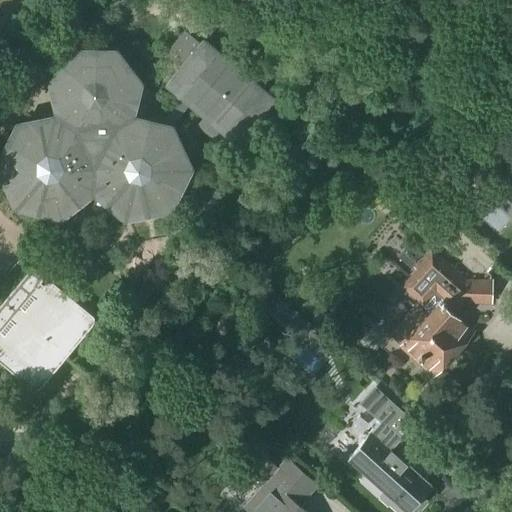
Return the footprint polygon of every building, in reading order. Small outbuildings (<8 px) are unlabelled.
[(239,139),(270,100),(204,45),(172,83),(185,94),(160,125),(139,120),(140,90),(136,85),(137,81),(114,52),(77,51),(53,80),(61,116),(19,125),(0,163),(19,203),(60,213),(94,187),(127,214),(169,205),(188,166),(170,129),(192,101),(208,114),(199,126),(226,147),(235,136),(239,139)] [(446,119),(462,102),(450,91),(434,108),(446,119)] [(488,187),(511,208),(511,186),(499,175),(488,187)] [(390,209),(432,247),(454,224),(411,186),(390,209)] [(490,302),(491,282),(459,281),(431,256),(404,286),(421,302),(391,336),(403,346),(401,348),(407,353),(408,351),(433,373),(472,330),(454,314),(466,301),(490,302)] [(88,331),(93,325),(94,324),(95,323),(95,322),(95,320),(95,319),(94,318),(94,316),(93,315),(92,314),(54,283),(53,282),(52,282),(51,281),(49,281),(48,281),(47,282),(45,282),(44,283),(43,284),(41,282),(42,280),(42,279),(42,278),(42,276),(42,275),(42,273),(41,272),(40,271),(39,270),(38,269),(37,268),(35,268),(34,268),(33,268),(32,268),(31,269),(30,269),(29,270),(28,271),(0,304),(0,361),(31,388),(33,388),(34,389),(35,389),(37,389),(38,389),(39,389),(40,388),(42,387),(43,387),(46,382),(88,331)] [(415,422),(374,385),(359,403),(380,422),(348,456),(408,510),(430,485),(391,448),(415,422)] [(85,427),(104,441),(113,429),(94,415),(85,427)] [(265,483),(245,507),(251,511),(306,511),(299,506),(317,485),(308,478),(287,459),(279,468),(255,447),(241,463),(265,483)] [(133,491),(159,511),(171,496),(146,475),(133,491)]
